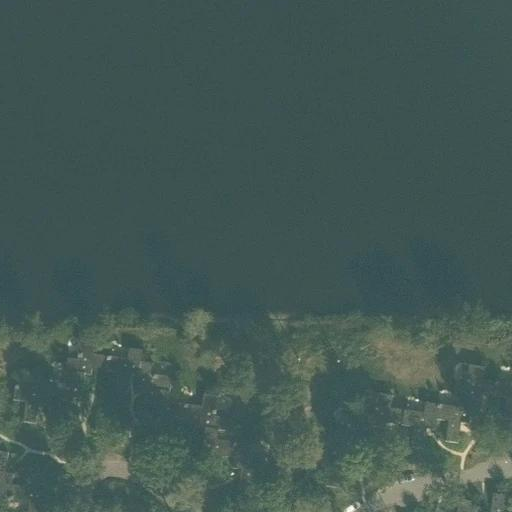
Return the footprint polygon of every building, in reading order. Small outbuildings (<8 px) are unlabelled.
[(71,375),(84,377),(91,378),(92,370),(105,371),(107,359),(94,357),(95,345),(80,343),(77,362),(67,361),(65,374),(71,375)] [(107,359),(105,371),(105,374),(117,376),(114,396),(127,398),(130,378),(139,379),(141,364),(142,353),(128,351),(127,362),(107,359)] [(141,364),(139,379),(137,389),(146,390),(144,405),(155,406),(156,406),(158,392),(171,394),(173,379),(153,376),(154,366),(141,364)] [(460,400),(473,402),(480,403),(481,394),(486,395),(494,396),(496,384),(483,382),(485,369),(470,367),(467,387),(456,385),(454,399),(460,400)] [(81,402),(84,377),(71,375),(70,385),(51,382),(49,397),(60,399),(57,419),(70,420),(73,400),(81,402)] [(47,408),(49,397),(51,382),(37,380),(36,391),(16,388),(14,403),(26,405),(24,425),(36,426),(39,406),(47,408)] [(511,385),(496,384),(494,396),(494,399),(506,401),(503,421),(511,421),(511,385)] [(169,403),(171,394),(158,392),(156,406),(155,406),(154,417),(162,418),(159,438),(172,440),(175,420),(187,421),(187,419),(189,406),(169,403)] [(395,424),(403,425),(404,412),(391,410),(393,398),(378,395),(375,415),(364,414),(362,427),(378,430),(388,431),(389,423),(395,424)] [(202,408),(189,406),(187,419),(197,420),(201,421),(199,429),(206,430),(219,432),(225,433),(227,419),(216,418),(219,398),(204,396),(202,408)] [(473,402),(460,400),(459,409),(440,406),(437,422),(449,423),(446,443),(458,445),(461,430),(461,425),(470,426),(473,402)] [(436,432),(437,422),(440,406),(426,404),(424,415),(404,412),(403,425),(402,427),(415,429),(412,449),(424,451),(427,436),(427,431),(436,432)] [(376,441),(378,430),(362,427),(364,414),(350,412),(347,432),(337,430),(335,444),(341,445),(354,447),(360,448),(362,439),(366,440),(376,441)] [(223,457),(235,459),(237,444),(218,441),(219,432),(206,430),(202,454),(211,456),(210,460),(208,476),(220,477),(223,457)] [(237,444),(235,459),(233,469),(241,471),(241,474),(239,490),(251,492),(254,472),(266,474),(268,459),(249,456),(250,446),(237,444)] [(350,471),(354,447),(341,445),(339,454),(319,451),(317,467),(329,468),(326,488),(334,490),(339,490),(342,470),(350,471)] [(0,500),(11,502),(13,487),(15,476),(6,475),(9,455),(0,453),(0,500)] [(25,488),(13,487),(11,502),(30,505),(29,511),(42,511),(46,491),(37,490),(40,470),(28,468),(25,488)] [(503,511),(506,497),(493,495),(490,511),(503,511)] [(470,511),(472,503),(459,501),(457,511),(470,511)]
